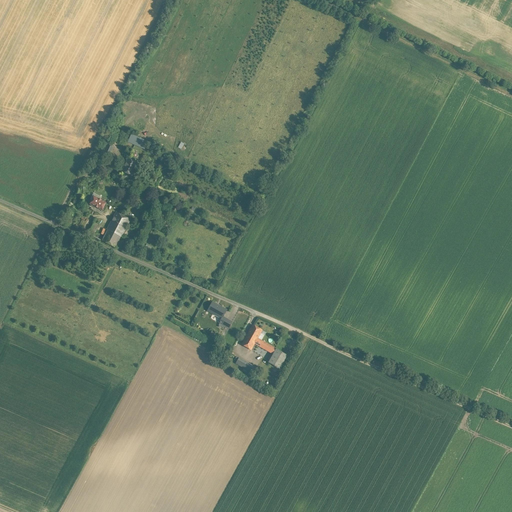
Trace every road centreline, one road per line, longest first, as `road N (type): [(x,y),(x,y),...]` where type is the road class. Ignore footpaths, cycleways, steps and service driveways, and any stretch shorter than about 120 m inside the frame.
road 1 (track): [(0,199),(511,427)]
road 2 (track): [(511,94),(320,0)]
